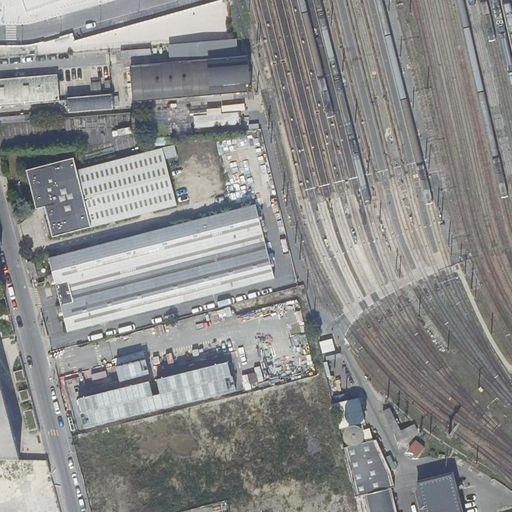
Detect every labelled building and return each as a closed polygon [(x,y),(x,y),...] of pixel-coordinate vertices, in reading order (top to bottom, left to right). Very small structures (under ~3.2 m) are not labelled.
[(19,0),(23,12),(58,0),(19,0)] [(34,44),(33,33),(20,34),(20,45),(34,44)] [(133,102),(251,91),(251,88),(250,83),(249,73),(248,57),(131,68),(133,102)] [(0,80),(0,106),(60,101),(58,75),(0,80)] [(68,99),(69,113),(114,109),(113,95),(68,99)] [(192,107),(150,111),(152,137),(194,133),(192,107)] [(26,122),(61,119),(61,111),(31,114),(31,116),(25,116),(26,122)] [(225,124),(238,122),(237,114),(224,115),(225,124)] [(243,116),(244,125),(255,124),(254,115),(243,116)] [(45,207),(53,237),(178,205),(163,149),(78,171),(75,158),(27,170),(37,209),(45,207)] [(91,296),(62,306),(68,330),(286,274),(267,201),(50,258),(55,278),(83,270),(91,296)] [(32,275),(38,273),(34,261),(29,263),(32,275)] [(55,278),(62,306),(91,296),(83,270),(55,278)] [(382,411),(396,439),(416,429),(413,424),(399,430),(388,408),(382,411)] [(353,444),(344,447),(353,484),(356,495),(366,493),(370,511),(397,511),(391,487),(395,486),(391,467),(378,438),(373,439),(371,429),(363,432),(362,430),(359,428),(356,428),(354,428),(351,429),(349,431),(348,433),(347,436),(348,439),(350,442),(351,443),(353,444)] [(425,447),(416,440),(409,450),(417,456),(425,447)] [(419,482),(425,511),(462,511),(453,474),(419,482)]
